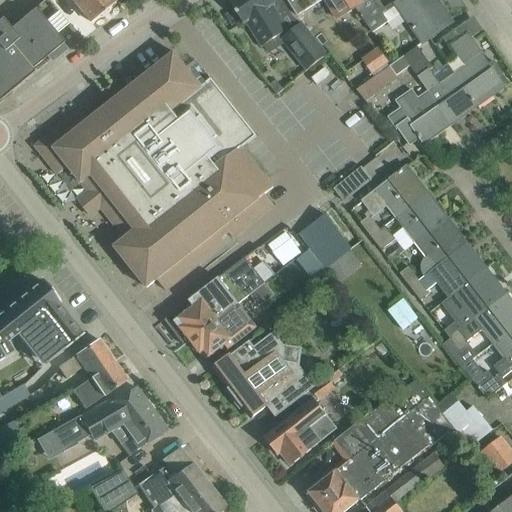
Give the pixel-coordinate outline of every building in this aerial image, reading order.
[(0,101),(33,74),(32,72),(31,73),(29,71),(62,44),(55,35),(67,25),(54,10),(46,0),(44,0),(8,29),(0,20),(0,19),(0,101)] [(71,0),(77,7),(90,23),(116,2),(114,0),(71,0)] [(284,43),(306,71),(327,55),(301,23),(297,27),(279,0),(275,0),(272,2),(270,0),(232,0),(229,2),(243,24),(246,23),(262,47),(263,46),(268,53),(284,43)] [(286,0),(297,16),(322,0),(286,0)] [(343,0),(346,4),(342,7),(346,13),(364,1),(363,0),(343,0)] [(366,0),(365,2),(353,9),(371,33),(371,34),(372,33),(387,22),(382,14),(385,12),(383,9),(377,0),(366,0)] [(400,0),(395,4),(402,13),(423,43),(436,34),(452,23),(436,0),(400,0)] [(447,64),(454,74),(477,107),(493,96),(491,94),(501,86),(503,89),(504,88),(497,78),(502,75),(493,62),(488,66),(466,35),(463,37),(457,29),(443,39),(449,48),(451,47),(458,57),(447,64)] [(462,118),(477,107),(454,74),(439,85),(429,71),(432,69),(417,47),(403,57),(428,93),(449,123),(460,115),(462,118)] [(378,50),(361,62),(371,76),(388,64),(378,50)] [(228,233),(232,239),(273,206),(264,195),(273,188),(266,179),(241,148),(256,137),(233,108),(211,80),(201,87),(174,53),(122,94),(108,105),(87,122),(79,111),(34,147),(57,176),(67,168),(89,195),(80,202),(79,202),(78,203),(88,215),(89,214),(98,207),(102,212),(124,239),(114,247),(146,288),(157,280),(166,292),(198,266),(226,244),(221,238),(228,233)] [(276,96),(282,91),(275,82),(268,87),(276,96)] [(438,130),(449,123),(428,93),(417,100),(411,91),(403,97),(396,102),(401,110),(389,118),(397,129),(398,128),(410,145),(419,138),(419,139),(420,138),(424,144),(440,133),(438,130)] [(375,177),(365,165),(333,190),(343,202),(375,177)] [(375,191),(361,201),(373,217),(387,207),(395,218),(425,195),(417,185),(419,183),(407,167),(401,172),(401,171),(398,173),(399,174),(375,192),(375,191)] [(425,195),(395,218),(415,243),(447,218),(435,203),(433,205),(425,195)] [(327,213),(299,232),(312,249),(298,259),(309,274),(325,263),(339,282),(364,265),(327,213)] [(370,237),(380,230),(369,216),(360,224),(370,237)] [(447,218),(415,243),(426,257),(424,259),(422,261),(421,266),(420,270),(421,274),(424,277),(428,274),(464,245),(456,235),(459,233),(447,218)] [(381,251),(390,244),(394,241),(383,227),(380,230),(370,237),(381,251)] [(424,277),(419,280),(428,291),(436,284),(448,299),(454,294),(486,269),(475,254),(472,256),(464,245),(428,274),(424,277)] [(253,269),(245,258),(188,302),(189,302),(164,321),(184,346),(190,341),(235,306),(285,267),(275,254),(258,267),(257,266),(253,269)] [(409,267),(399,274),(410,288),(419,280),(409,267)] [(465,307),(452,318),(460,329),(474,319),(503,296),(496,286),(498,284),(486,269),(454,294),(465,307)] [(419,280),(410,288),(420,301),(429,294),(428,291),(419,280)] [(0,399),(0,398),(0,361),(2,360),(12,354),(9,349),(10,349),(6,343),(3,339),(10,333),(15,329),(16,328),(21,334),(45,364),(45,365),(59,354),(62,351),(81,336),(61,311),(56,305),(57,304),(58,303),(40,281),(0,312),(0,399)] [(460,329),(458,331),(467,342),(483,330),(494,344),(511,329),(511,305),(511,306),(503,296),(474,319),(460,329)] [(253,330),(244,319),(235,306),(190,341),(200,355),(201,354),(206,361),(224,346),(227,350),(253,330)] [(451,327),(444,332),(449,338),(456,333),(451,327)] [(505,358),(493,367),(502,379),(511,370),(511,329),(494,344),(505,358)] [(456,333),(449,338),(460,352),(460,351),(469,344),(467,342),(458,331),(456,333)] [(294,403),(296,402),(315,388),(273,333),(254,347),(249,341),(228,357),(212,369),(228,390),(226,392),(239,410),(241,408),(250,419),(286,392),(294,403)] [(98,341),(62,365),(57,368),(65,380),(82,368),(88,377),(112,361),(98,341)] [(126,381),(112,361),(88,377),(89,379),(71,392),(84,410),(126,381)] [(327,379),(315,388),(296,402),(303,412),(295,418),(293,416),(265,439),(278,455),(280,453),(291,466),(337,430),(315,403),(334,389),(331,384),(342,376),(338,371),(327,379)] [(488,372),(474,383),(487,399),(501,388),(494,379),(488,372)] [(324,481),(309,493),(323,511),(344,511),(347,510),(363,498),(406,463),(429,446),(431,448),(453,430),(436,409),(437,409),(429,398),(415,381),(338,439),(351,455),(353,458),(324,481)] [(79,416),(51,431),(62,452),(76,445),(75,443),(89,435),(92,441),(108,432),(121,425),(130,437),(120,444),(129,457),(142,446),(149,442),(166,432),(134,388),(111,405),(108,402),(91,412),(80,418),(79,416)] [(473,406),(465,413),(452,397),(438,410),(470,450),(493,432),(473,406)] [(511,462),(511,453),(501,439),(483,452),(498,473),(511,462)] [(178,449),(162,460),(160,461),(165,467),(137,486),(153,509),(163,502),(169,511),(219,511),(226,508),(192,465),(191,466),(178,449)] [(402,511),(395,503),(428,478),(429,480),(444,467),(434,454),(365,508),(368,511),(402,511)] [(90,493),(102,511),(110,511),(137,494),(123,474),(90,493)] [(511,511),(511,496),(492,511),(511,511)]
